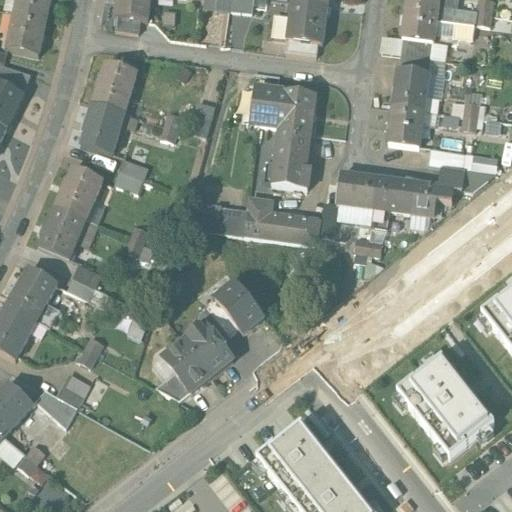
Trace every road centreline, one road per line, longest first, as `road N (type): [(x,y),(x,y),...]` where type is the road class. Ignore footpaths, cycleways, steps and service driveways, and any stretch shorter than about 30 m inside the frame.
road 1 (residential): [(80,41),(362,80)]
road 2 (residential): [(511,221),(315,365)]
road 3 (residential): [(315,365),(122,511)]
road 4 (residential): [(0,262),(34,190),(80,41)]
road 5 (residential): [(315,365),(428,511)]
road 6 (residential): [(362,80),(354,156),(363,168),(405,175)]
